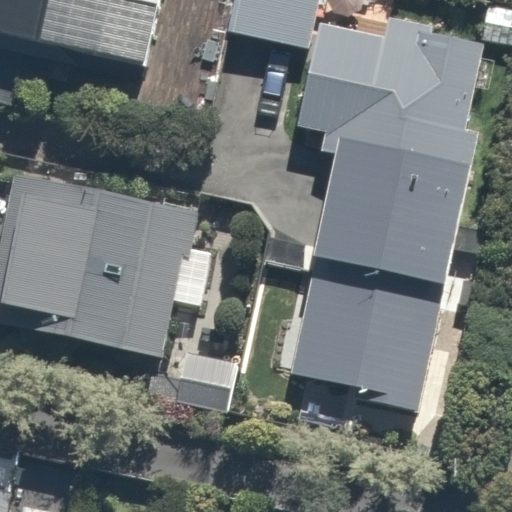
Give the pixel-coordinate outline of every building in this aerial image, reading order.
[(167,0),(17,0),(5,61),(148,92),(167,0)] [(336,0),(216,0),(250,6),(244,43),(325,58),(330,34),(336,0)] [(451,417),(511,100),(511,54),(394,32),(391,46),(330,34),(325,58),(309,143),(336,149),(333,164),(347,167),(304,388),(451,417)] [(0,338),(188,379),(181,412),(247,426),(260,362),(188,346),(215,221),(27,182),(12,250),(0,247),(0,338)] [(47,511),(55,479),(0,465),(0,511),(47,511)]
